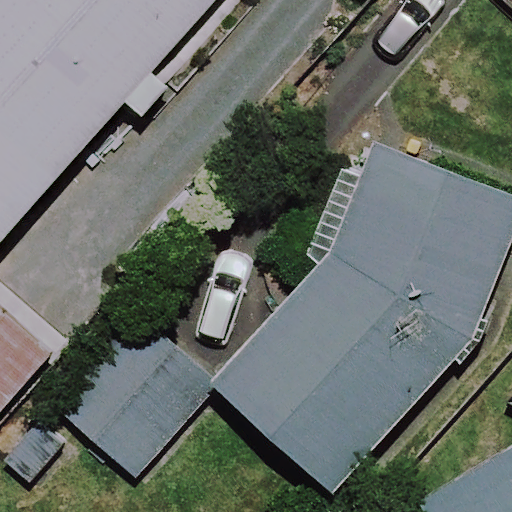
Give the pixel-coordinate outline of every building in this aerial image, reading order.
[(0,0),(0,251),(220,0),(0,0)] [(511,250),(511,202),(391,144),(340,251),(219,387),(335,490),(469,340),(511,250)] [(0,418),(55,360),(0,308),(0,418)] [(216,387),(136,313),(56,401),(136,475),(216,387)] [(511,511),(511,457),(428,508),(429,511),(511,511)]
